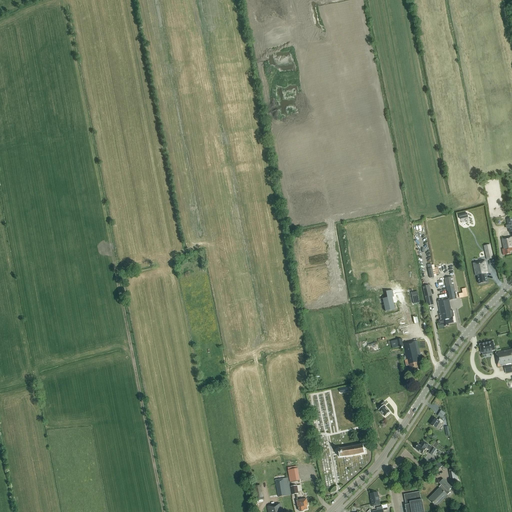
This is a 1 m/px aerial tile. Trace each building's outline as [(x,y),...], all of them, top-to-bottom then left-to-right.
[(511,237),(502,239),(504,250),(502,250),(503,255),(510,254),(510,252),(511,251),(511,237)] [(486,274),(488,273),(485,261),(473,264),(475,276),(477,276),(479,284),(487,282),(486,274)] [(449,299),(443,300),(447,319),(448,324),(454,323),(453,317),(454,316),(453,311),(451,311),(449,301),(456,299),(452,277),(445,279),(449,299)] [(423,286),(427,306),(434,305),(429,285),(423,286)] [(392,297),(390,287),(384,289),(385,295),(382,296),(383,299),(381,299),(384,312),(394,310),(391,297),(392,297)] [(444,327),(449,326),(448,324),(447,319),(443,300),(438,301),(441,316),(440,316),(440,318),(441,321),(439,321),(438,322),(438,325),(439,325),(444,324),(444,327)] [(401,326),(420,323),(417,305),(398,309),(401,326)] [(391,336),(398,335),(397,330),(401,329),(401,327),(390,328),(391,336)] [(417,341),(403,344),(401,339),(391,341),(392,349),(403,346),(406,357),(404,358),(406,366),(409,366),(410,371),(420,369),(418,362),(422,362),(417,341)] [(479,345),(480,345),(481,353),(482,353),(483,355),(487,354),(486,352),(494,350),(495,350),(493,342),(493,341),(492,341),(492,342),(480,344),(479,344),(479,345)] [(511,349),(495,352),(498,367),(511,364),(511,349)] [(386,404),(384,402),(378,407),(380,409),(379,410),(384,417),(385,416),(385,417),(390,413),(389,413),(390,412),(384,406),(386,404)] [(438,430),(444,421),(439,419),(438,421),(435,418),(431,425),(436,429),(436,428),(438,430)] [(428,444),(423,441),(421,445),(420,446),(418,444),(417,446),(416,445),(415,447),(416,448),(415,449),(418,451),(422,454),(426,448),(430,451),(428,453),(432,455),(436,449),(432,447),(428,444)] [(358,454),(365,453),(363,445),(357,446),(351,447),(346,448),(343,448),(338,449),(339,457),(343,457),(347,456),(352,455),(358,454)] [(455,471),(449,472),(451,481),(457,480),(455,471)] [(275,479),(278,497),(291,495),(288,478),(275,479)] [(447,495),(450,492),(448,491),(452,487),(443,479),(439,483),(442,485),(439,488),(428,499),(436,507),(447,495)] [(424,511),(422,499),(421,500),(420,491),(404,495),(406,511),(424,511)] [(377,507),(380,506),(379,497),(378,498),(377,493),(370,494),(371,499),(372,507),(377,506),(377,507)] [(307,506),(308,505),(306,499),(296,501),(298,508),(298,507),(299,511),(300,511),(301,511),(303,511),(304,511),(304,510),(307,509),(307,506)]
